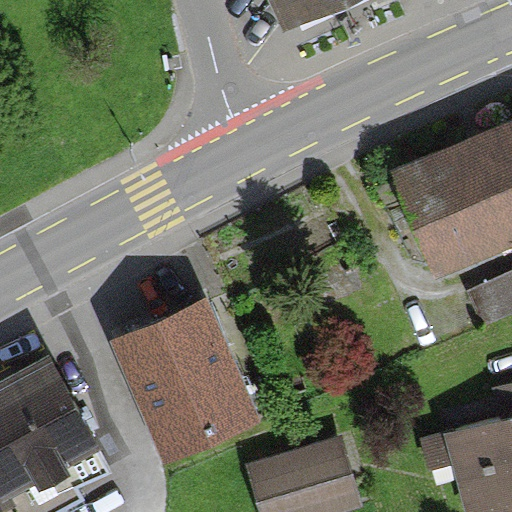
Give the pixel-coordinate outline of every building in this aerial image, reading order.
[(317,0),(285,0),(288,5),(291,12),(317,0)] [(511,112),(399,158),(442,264),(511,235),(511,112)] [(511,266),(472,285),(488,321),(511,309),(511,266)] [(205,280),(111,321),(165,444),(258,403),(205,280)] [(0,511),(52,511),(89,493),(82,480),(117,462),(50,338),(0,364),(0,511)] [(448,423),(424,430),(433,460),(452,455),(468,511),(511,499),(511,375),(495,380),(502,404),(447,420),(448,423)] [(344,431),(251,456),(266,511),(315,511),(362,499),(344,431)]
